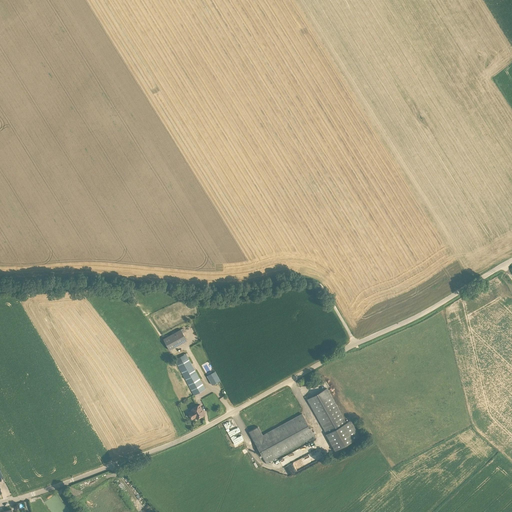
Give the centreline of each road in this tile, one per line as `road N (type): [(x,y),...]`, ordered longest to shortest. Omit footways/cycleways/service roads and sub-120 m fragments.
road 1 (track): [(355,344),(308,278),(210,293),(0,283)]
road 2 (residential): [(0,502),(177,441),(355,344)]
road 3 (unclassified): [(355,344),(511,259)]
